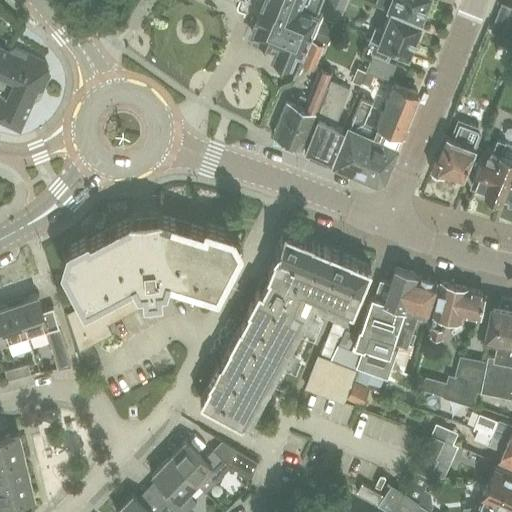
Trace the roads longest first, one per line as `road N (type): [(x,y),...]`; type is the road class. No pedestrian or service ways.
road 1 (tertiary): [(388,226),(154,141)]
road 2 (residential): [(388,226),(478,0)]
road 3 (residential): [(113,442),(104,414),(75,394),(0,405)]
road 4 (tertiary): [(0,239),(53,208),(101,158)]
road 5 (tertiary): [(511,264),(388,226)]
road 6 (tertiary): [(110,98),(91,60),(37,0)]
